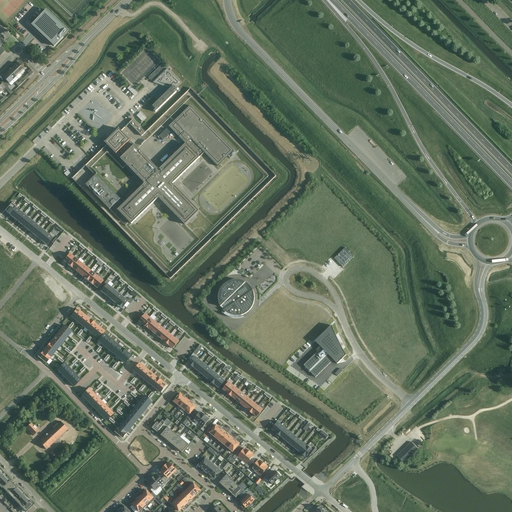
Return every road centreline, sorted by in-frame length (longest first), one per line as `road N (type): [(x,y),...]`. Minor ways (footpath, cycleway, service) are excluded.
road 1 (secondary): [(227,0),(237,29),(410,206)]
road 2 (trunk): [(325,0),(363,45),(477,224)]
road 3 (trunk): [(333,0),(511,184)]
road 4 (trunk): [(511,170),(345,0)]
road 5 (trunk): [(511,105),(400,36),(358,0)]
road 6 (residential): [(180,377),(320,491)]
road 7 (residential): [(0,185),(92,93),(117,118)]
road 8 (unclassified): [(339,313),(328,284),(307,269),(287,273),(289,289),(329,303)]
road 9 (residential): [(77,292),(180,377)]
